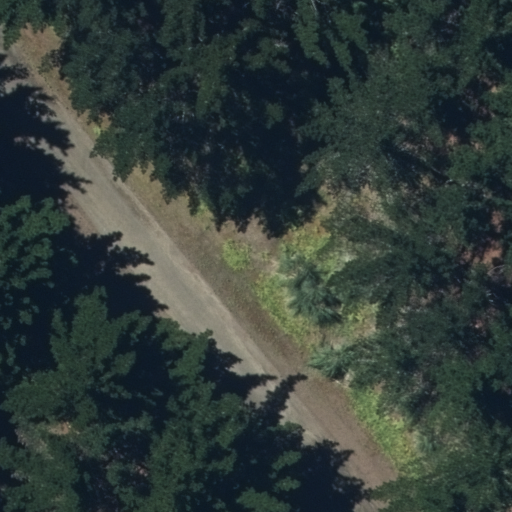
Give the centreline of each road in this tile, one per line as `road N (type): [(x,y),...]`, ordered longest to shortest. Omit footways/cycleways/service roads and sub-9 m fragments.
road 1 (unclassified): [(0,80),(202,292),(372,511)]
road 2 (track): [(202,292),(485,0)]
